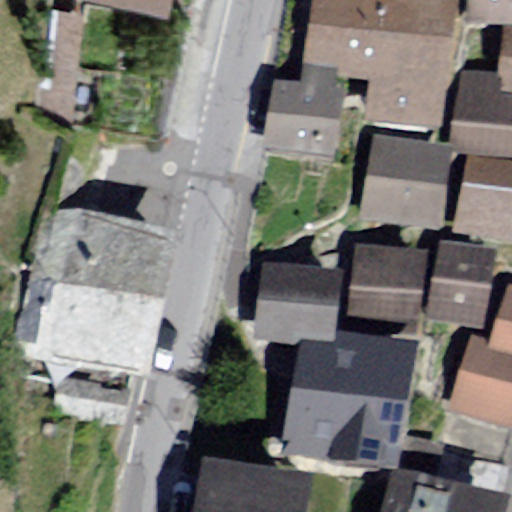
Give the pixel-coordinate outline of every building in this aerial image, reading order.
[(167,0),(102,0),(163,15),(167,0)] [(459,0),(457,0),(311,0),(304,68),(334,71),(373,76),(368,114),(445,123),(459,0)] [(511,0),(470,0),(469,18),(511,20),(511,0)] [(74,120),(81,14),(43,12),(37,118),(74,120)] [(511,28),(507,28),(503,76),(502,88),(511,88),(511,28)] [(302,86),(271,83),(265,148),(341,156),(348,90),(332,89),(334,71),(304,68),(302,86)] [(451,151),(511,155),(511,88),(502,88),(503,76),(458,71),(452,145),(451,151)] [(452,145),(373,133),(360,219),(439,231),(451,151),(452,145)] [(511,161),(467,153),(453,231),(511,241),(511,161)] [(171,237),(52,214),(25,353),(144,376),(171,237)] [(493,248),(440,241),(430,317),(483,324),(493,248)] [(423,325),(434,251),(355,245),(348,316),(423,325)] [(343,270),(263,262),(256,335),(303,339),(337,342),(338,330),(343,270)] [(511,284),(509,284),(493,343),(511,348),(511,284)] [(303,339),(283,452),(397,468),(420,342),(338,330),(337,342),(303,339)] [(511,348),(493,343),(471,337),(451,410),(511,427),(511,348)] [(306,511),(314,475),(201,455),(190,511),(306,511)] [(507,511),(511,500),(395,470),(383,511),(507,511)]
